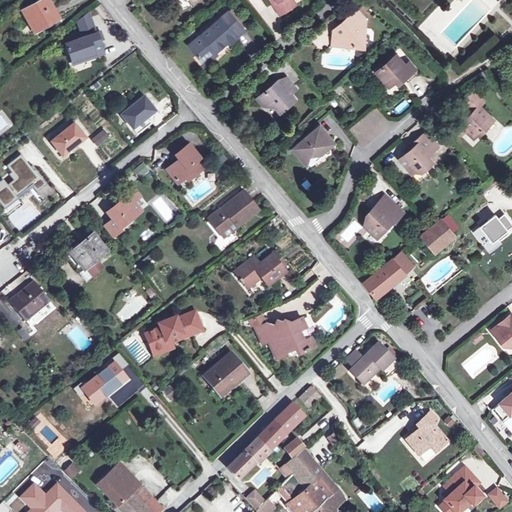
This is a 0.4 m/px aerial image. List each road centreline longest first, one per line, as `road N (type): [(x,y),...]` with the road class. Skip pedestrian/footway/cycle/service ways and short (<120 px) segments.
road 1 (residential): [(375,313),(109,0)]
road 2 (residential): [(172,511),(375,313)]
road 3 (residential): [(0,267),(189,111)]
road 4 (residential): [(511,467),(425,362)]
